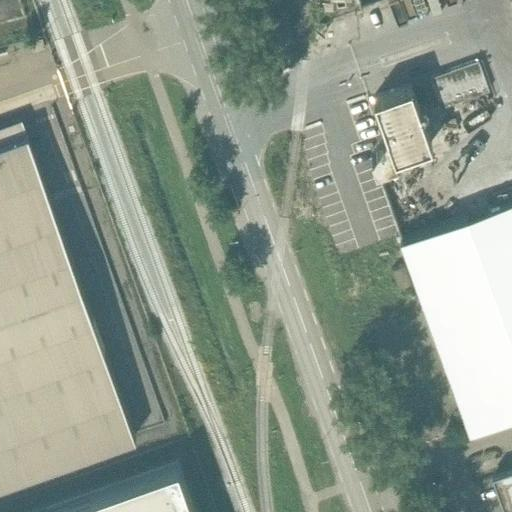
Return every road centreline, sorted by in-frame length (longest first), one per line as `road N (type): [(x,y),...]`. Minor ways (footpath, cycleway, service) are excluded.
road 1 (unclassified): [(368,511),(184,0)]
road 2 (unknown): [(226,117),(385,53),(480,32)]
road 3 (unknown): [(0,59),(186,7)]
road 4 (unknown): [(511,423),(358,483)]
